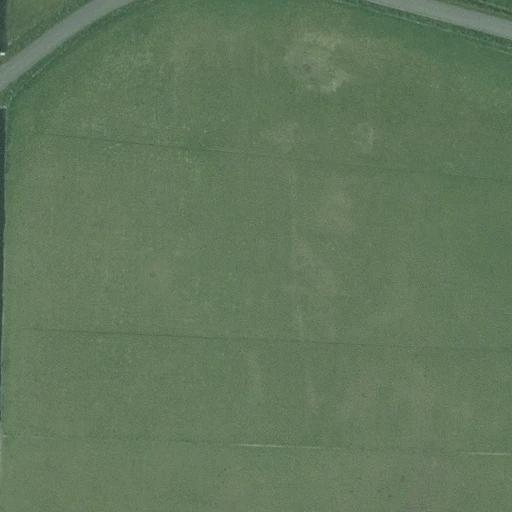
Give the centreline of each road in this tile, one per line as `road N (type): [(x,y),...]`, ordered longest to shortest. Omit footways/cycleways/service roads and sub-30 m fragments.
road 1 (unclassified): [(0,82),(118,0)]
road 2 (unclassified): [(392,0),(511,33)]
